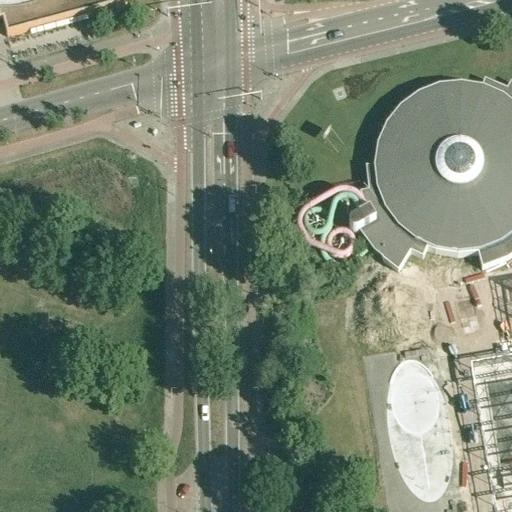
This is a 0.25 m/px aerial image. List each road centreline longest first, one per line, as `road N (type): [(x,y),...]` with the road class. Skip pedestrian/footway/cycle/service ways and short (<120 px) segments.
road 1 (secondary): [(219,511),(213,64)]
road 2 (tertiary): [(213,64),(484,0)]
road 3 (tertiary): [(0,123),(213,64)]
